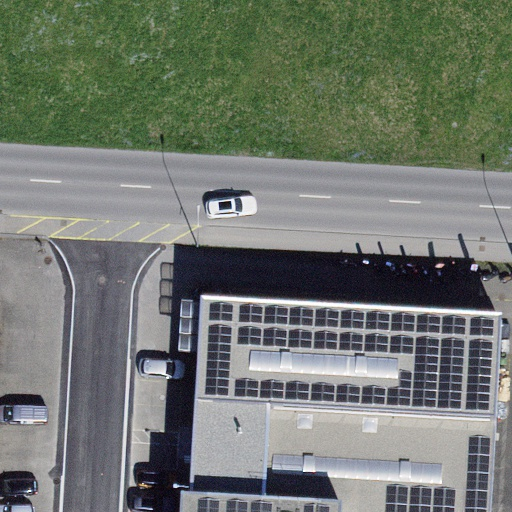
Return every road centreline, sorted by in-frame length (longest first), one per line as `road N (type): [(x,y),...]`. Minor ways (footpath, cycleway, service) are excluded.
road 1 (primary): [(511,206),(109,182)]
road 2 (residential): [(109,182),(90,511)]
